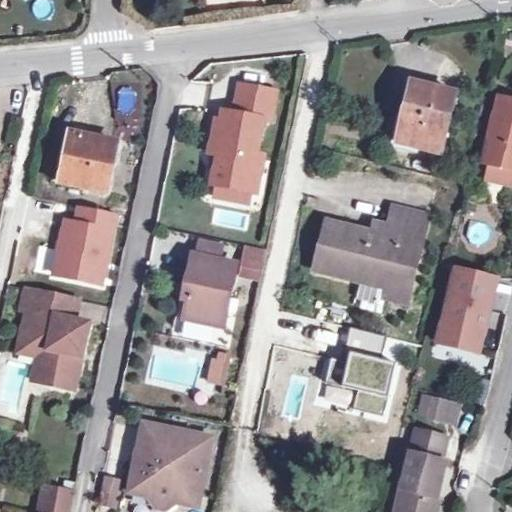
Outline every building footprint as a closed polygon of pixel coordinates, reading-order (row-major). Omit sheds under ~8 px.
[(236,107),(226,104),(223,116),(218,115),(210,147),(219,149),(212,178),(218,179),(251,187),(255,188),(263,150),(257,148),(264,114),(270,115),(277,87),(243,79),(236,107)] [(443,150),(458,91),(413,80),(399,139),(443,150)] [(511,88),(502,86),(486,153),(511,159),(511,88)] [(109,191),(119,143),(74,134),(70,153),(62,151),(55,180),(109,191)] [(249,198),(251,187),(218,179),(215,189),(249,198)] [(66,203),(52,277),(106,287),(119,213),(66,203)] [(394,206),(389,226),(387,237),(372,233),(326,222),(316,271),(389,289),(391,278),(414,283),(430,215),(394,206)] [(375,223),(372,233),(387,237),(389,226),(375,223)] [(199,236),(196,249),(218,255),(221,241),(199,236)] [(268,246),(249,241),(246,252),(265,256),(266,256),(268,246)] [(236,259),(218,255),(196,249),(193,248),(185,282),(191,283),(184,314),(221,323),(229,292),(236,259)] [(265,256),(246,252),(242,271),(261,275),(265,256)] [(448,265),(435,348),(484,356),(497,273),(448,265)] [(409,303),(414,283),(391,278),(389,289),(387,298),(409,303)] [(28,289),(23,307),(64,316),(68,297),(28,289)] [(79,300),(68,297),(64,316),(75,318),(79,300)] [(75,318),(64,316),(23,307),(23,309),(30,311),(20,350),(38,355),(33,379),(56,384),(60,367),(78,371),(88,321),(75,318)] [(215,358),(212,370),(226,372),(228,361),(215,358)] [(74,389),(78,371),(60,367),(56,384),(74,389)] [(223,382),(226,372),(212,370),(209,379),(223,382)] [(282,435),(304,439),(309,403),(288,400),(282,435)] [(415,442),(397,511),(422,511),(423,507),(434,510),(440,487),(433,485),(442,449),(443,449),(449,426),(421,419),(415,442)] [(166,507),(177,500),(179,488),(200,493),(212,436),(143,422),(136,452),(150,456),(148,463),(138,461),(132,490),(149,494),(153,504),(166,507)] [(103,476),(100,506),(119,508),(121,478),(103,476)] [(68,511),(72,491),(44,485),(38,511),(68,511)] [(179,488),(177,500),(198,504),(200,493),(179,488)]
